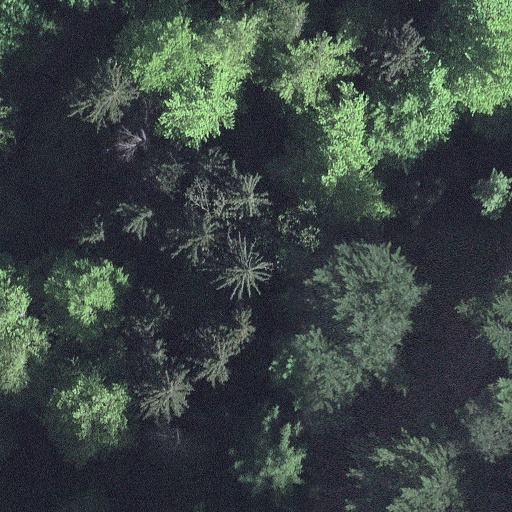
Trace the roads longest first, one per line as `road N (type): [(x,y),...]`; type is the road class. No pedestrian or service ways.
road 1 (track): [(446,511),(454,415),(511,272)]
road 2 (track): [(114,0),(59,41),(21,109),(0,178)]
